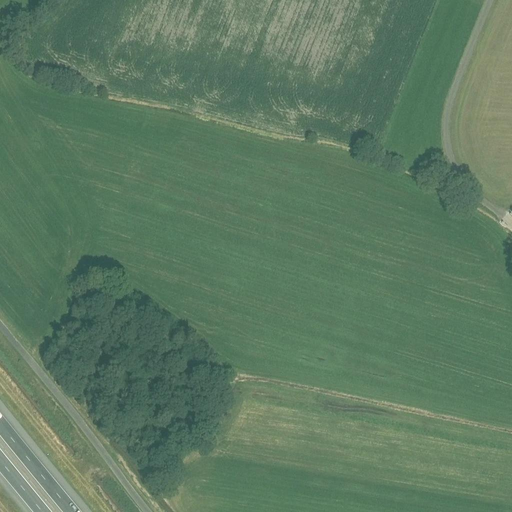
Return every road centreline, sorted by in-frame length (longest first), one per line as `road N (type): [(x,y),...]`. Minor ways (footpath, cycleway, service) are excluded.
road 1 (track): [(488,0),(449,100),(445,132),(458,177),(511,226)]
road 2 (track): [(0,324),(149,511)]
